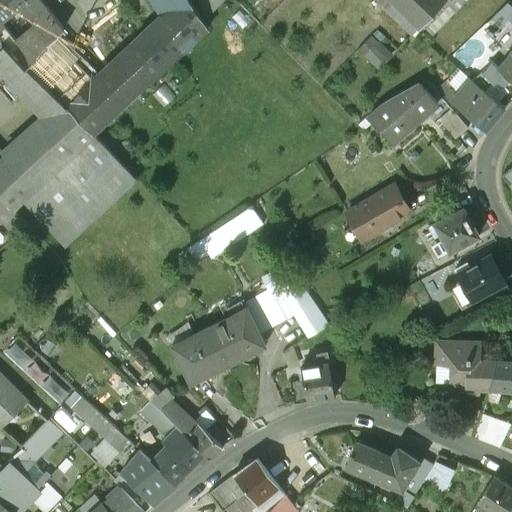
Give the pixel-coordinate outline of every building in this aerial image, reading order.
[(0,0),(0,17),(2,20),(21,5),(27,0),(0,0)] [(43,0),(27,0),(21,5),(30,16),(45,3),(43,0)] [(156,0),(162,8),(157,13),(160,16),(115,58),(111,54),(106,59),(110,63),(91,81),(55,37),(52,39),(34,55),(27,62),(64,102),(93,133),(209,26),(206,21),(191,0),(156,0)] [(391,0),(419,26),(444,0),(391,0)] [(511,29),(511,8),(501,1),(491,16),(511,29)] [(37,20),(19,39),(34,55),(52,39),(37,20)] [(375,66),(389,51),(369,33),(356,48),(375,66)] [(26,61),(6,41),(0,46),(0,64),(48,117),(64,102),(27,62),(26,61)] [(511,52),(500,65),(504,71),(511,78),(511,52)] [(493,61),(473,78),(486,89),(504,71),(500,65),(499,65),(493,61)] [(486,89),(473,78),(458,92),(454,95),(464,105),(473,113),(471,115),(486,131),(506,107),(486,89)] [(458,92),(448,80),(436,89),(445,99),(447,101),(452,107),(455,111),(464,105),(454,95),(458,92)] [(419,82),(388,100),(369,115),(394,141),(438,103),(419,82)] [(7,155),(0,161),(0,191),(14,207),(24,197),(93,133),(64,102),(48,117),(7,155)] [(455,111),(452,107),(440,117),(456,137),(468,127),(455,111)] [(93,133),(24,197),(65,241),(135,177),(93,133)] [(511,167),(502,175),(511,187),(511,167)] [(350,212),(366,239),(412,211),(396,185),(350,212)] [(453,204),(433,214),(436,222),(457,212),(453,204)] [(443,234),(452,252),(481,237),(466,209),(438,223),(443,234)] [(431,226),(437,237),(443,234),(438,223),(431,226)] [(474,300),(506,284),(493,258),(461,274),(474,300)] [(328,321),(305,288),(298,278),(283,286),(297,312),(307,332),(328,321)] [(278,284),(244,302),(246,307),(259,331),(297,312),(283,286),(280,288),(278,284)] [(426,291),(414,297),(420,309),(433,303),(426,291)] [(246,307),(211,325),(230,362),(252,351),(253,353),(264,347),(263,345),(265,344),(259,331),(246,307)] [(211,325),(171,345),(190,383),(230,362),(211,325)] [(15,335),(3,347),(114,448),(123,438),(31,355),(34,352),(15,335)] [(481,344),(438,343),(436,344),(436,366),(450,367),(449,390),(488,392),(496,362),(480,361),(481,344)] [(319,363),(301,366),(303,379),(308,401),(335,397),(326,351),(317,353),(319,363)] [(511,362),(496,362),(488,392),(511,392),(511,362)] [(0,423),(6,429),(0,434),(0,459),(5,465),(25,445),(24,444),(51,418),(0,369),(0,423)] [(303,379),(290,382),(294,404),(308,401),(303,379)] [(196,417),(165,384),(151,399),(187,434),(197,424),(193,420),(196,417)] [(208,407),(198,416),(205,423),(210,418),(213,422),(217,418),(208,407)] [(508,425),(480,415),(473,437),(498,447),(508,425)] [(5,465),(0,469),(0,481),(3,485),(35,455),(63,429),(52,419),(25,445),(5,465)] [(224,446),(197,424),(187,434),(187,435),(211,456),(224,446)] [(202,463),(170,434),(163,441),(167,445),(151,460),(157,466),(158,465),(178,482),(202,463)] [(420,461),(398,448),(392,458),(355,442),(346,466),(402,489),(420,461)] [(309,486),(277,448),(257,457),(278,485),(279,484),(286,493),(292,501),(309,486)] [(3,485),(0,487),(0,498),(14,511),(17,511),(37,489),(45,481),(51,475),(35,455),(3,485)] [(278,485),(257,457),(235,473),(248,490),(257,501),(278,485)] [(178,482),(158,465),(157,466),(151,460),(149,458),(130,478),(156,502),(178,482)] [(420,461),(402,489),(414,495),(434,465),(422,458),(420,461)] [(235,473),(214,488),(229,505),(248,490),(235,473)] [(511,487),(495,475),(473,507),(480,511),(505,511),(511,501),(511,487)] [(63,499),(45,481),(37,489),(46,498),(41,503),(50,511),(53,507),(54,508),(63,499)] [(122,487),(105,504),(104,502),(94,511),(143,511),(146,510),(122,487)] [(281,498),(268,511),(295,511),(298,509),(292,501),(286,493),(281,498)] [(0,511),(14,511),(0,498),(0,511)]
